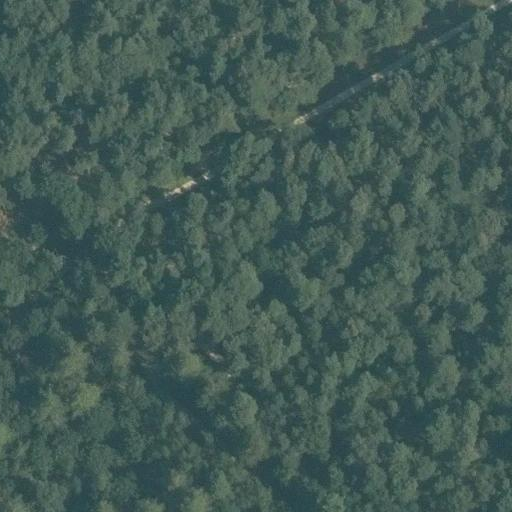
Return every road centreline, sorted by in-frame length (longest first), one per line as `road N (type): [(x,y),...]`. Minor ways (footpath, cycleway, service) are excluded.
road 1 (unknown): [(298,511),(93,247),(385,59),(493,0)]
road 2 (track): [(112,228),(0,339)]
